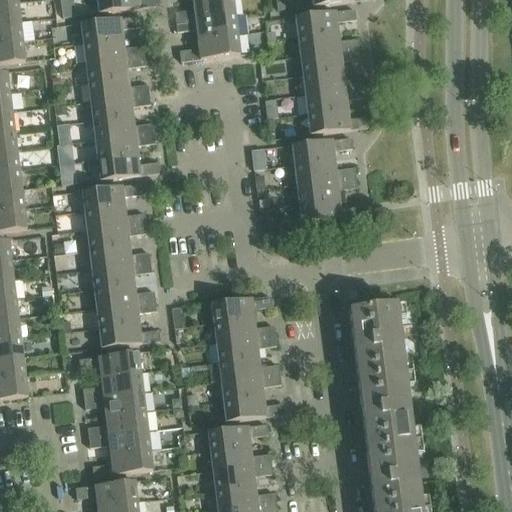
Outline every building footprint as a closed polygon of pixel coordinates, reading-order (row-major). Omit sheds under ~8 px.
[(0,0),(0,8),(17,6),(16,0),(0,0)] [(136,0),(96,0),(98,17),(157,9),(155,0),(141,0),(137,1),(136,0)] [(174,16),(176,26),(234,18),(231,0),(223,0),(192,4),(193,13),(174,16)] [(311,0),(313,10),(372,2),(371,0),(311,0)] [(0,27),(19,26),(17,6),(0,8),(0,27)] [(294,20),(297,40),(337,35),(336,26),(355,23),(354,13),(294,20)] [(196,33),(197,43),(237,38),(234,18),(176,26),(177,36),(196,33)] [(80,27),(82,47),(122,42),(121,33),(140,30),(139,20),(80,27)] [(0,47),(22,45),(19,26),(0,27),(0,47)] [(297,40),(299,60),(358,52),(357,42),(338,45),(337,35),(297,40)] [(237,38),(197,43),(198,52),(179,55),(180,65),(239,58),(237,38)] [(82,47),(85,67),(144,59),(142,49),(123,52),(122,42),(82,47)] [(22,45),(0,47),(0,68),(24,65),(22,45)] [(299,60),(302,79),(342,74),(340,65),(360,62),(358,52),(299,60)] [(85,67),(87,86),(127,81),(126,72),(145,69),(144,59),(85,67)] [(342,74),(302,79),(304,99),(363,91),(362,81),(343,84),(342,74)] [(0,97),(9,96),(6,76),(0,76),(0,97)] [(87,86),(90,106),(149,98),(147,88),(128,91),(127,81),(87,86)] [(304,99),(307,118),(346,113),(345,104),(364,101),(363,91),(304,99)] [(0,116),(11,116),(9,96),(0,97),(0,116)] [(90,106),(92,125),(132,120),(131,111),(150,108),(149,98),(90,106)] [(346,113),(307,118),(309,138),(368,131),(367,120),(348,123),(346,113)] [(11,116),(0,116),(0,136),(14,135),(11,116)] [(92,125),(94,145),(153,137),(152,127),(133,130),(132,120),(92,125)] [(14,135),(0,136),(0,156),(16,154),(14,135)] [(94,145),(97,164),(137,159),(135,149),(155,147),(153,137),(94,145)] [(291,149),(294,169),(333,164),(332,155),(351,152),(350,141),(291,149)] [(0,176),(18,174),(16,154),(0,156),(0,176)] [(137,159),(97,164),(99,184),(158,177),(157,166),(138,168),(137,159)] [(333,164),(294,169),(296,188),(355,181),(354,171),(334,173),(333,164)] [(18,174),(0,176),(0,195),(21,193),(18,174)] [(296,188),(299,208),(338,203),(337,193),(356,191),(355,181),(296,188)] [(81,195),(84,215),(123,210),(122,201),(141,198),(140,187),(81,195)] [(0,215),(23,213),(21,193),(0,195),(0,215)] [(338,203),(299,208),(301,228),(360,221),(358,210),(339,212),(338,203)] [(84,215),(86,235),(145,227),(144,217),(124,219),(123,210),(84,215)] [(23,213),(0,215),(0,236),(26,233),(23,213)] [(145,227),(86,235),(89,254),(128,249),(127,239),(146,237),(145,227)] [(0,264),(10,264),(8,244),(0,244),(0,264)] [(89,254),(91,273),(150,266),(149,256),(129,258),(128,249),(89,254)] [(10,264),(0,264),(0,284),(12,283),(10,264)] [(91,273),(93,293),(133,288),(132,278),(151,276),(150,266),(91,273)] [(12,283),(0,284),(0,304),(15,303),(12,283)] [(134,297),(133,288),(93,293),(96,312),(155,305),(153,295),(134,297)] [(211,307),(213,327),(253,322),(251,313),(271,311),(269,300),(211,307)] [(15,303),(0,304),(0,324),(17,322),(15,303)] [(96,312),(98,332),(138,327),(137,317),(156,315),(155,305),(96,312)] [(348,314),(357,383),(403,377),(395,308),(348,314)] [(0,343),(20,342),(17,322),(0,324),(0,343)] [(253,322),(213,327),(215,347),(274,339),(273,330),(254,332),(253,322)] [(138,327),(98,332),(101,352),(159,345),(158,334),(139,336),(138,327)] [(215,347),(218,366),(257,361),(256,352),(275,350),(274,339),(215,347)] [(20,342),(0,343),(0,363),(22,361),(20,342)] [(99,372),(100,381),(140,376),(137,356),(78,364),(80,375),(99,372)] [(0,383),(24,381),(22,361),(0,363),(0,383)] [(218,366),(220,385),(279,378),(278,368),(259,371),(257,361),(218,366)] [(82,394),(83,404),(142,395),(140,376),(100,381),(101,391),(82,394)] [(412,445),(403,377),(357,383),(365,451),(412,445)] [(279,378),(220,385),(223,405),(262,400),(261,391),(280,388),(279,378)] [(24,381),(0,383),(0,403),(27,401),(24,381)] [(144,415),(142,395),(83,404),(85,414),(104,411),(105,420),(144,415)] [(262,400),(223,405),(225,425),(284,418),(283,407),(263,410),(262,400)] [(87,433),(88,443),(147,434),(144,415),(105,420),(106,430),(87,433)] [(207,435),(209,455),(249,450),(248,441),(267,439),(266,428),(207,435)] [(149,454),(147,434),(88,443),(89,452),(109,450),(110,459),(149,454)] [(365,451),(372,511),(420,511),(412,445),(365,451)] [(249,450),(209,455),(212,475),(271,468),(269,458),(250,460),(249,450)] [(149,454),(110,459),(111,469),(92,471),(93,482),(152,474),(149,454)] [(272,478),(271,468),(212,475),(214,494),(254,489),(253,480),(272,478)] [(95,500),(97,511),(136,505),(134,484),(75,492),(76,503),(95,500)] [(254,489),(214,494),(216,511),(230,511),(275,506),(274,496),(255,499),(254,489)]
